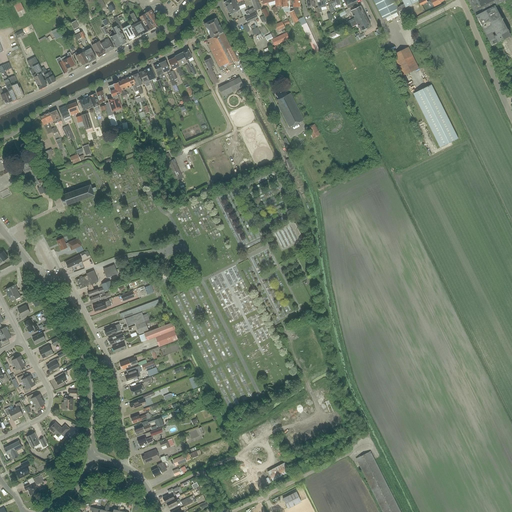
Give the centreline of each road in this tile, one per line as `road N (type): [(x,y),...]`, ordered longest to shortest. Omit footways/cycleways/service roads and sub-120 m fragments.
road 1 (residential): [(220,0),(169,55),(37,113),(0,138)]
road 2 (residential): [(0,113),(160,30),(189,0)]
road 3 (unknown): [(203,471),(330,398)]
road 4 (residential): [(0,438),(48,409),(49,392),(20,340)]
road 5 (unclassified): [(511,118),(462,0)]
